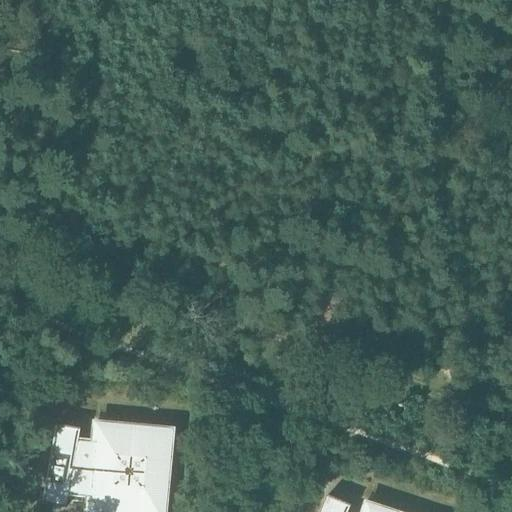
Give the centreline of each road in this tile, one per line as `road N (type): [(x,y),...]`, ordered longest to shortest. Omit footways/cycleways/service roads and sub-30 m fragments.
road 1 (track): [(0,239),(293,338),(511,424)]
road 2 (track): [(433,0),(436,394)]
